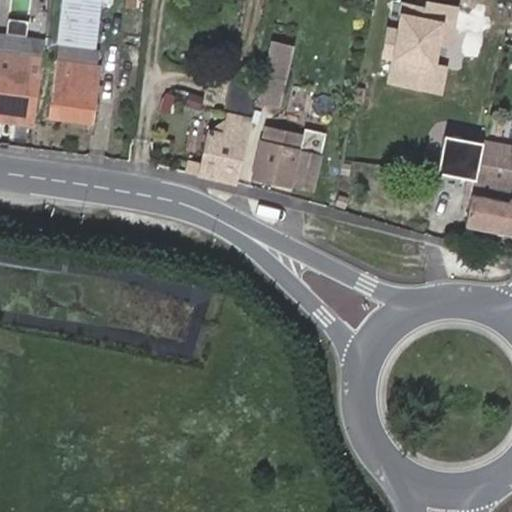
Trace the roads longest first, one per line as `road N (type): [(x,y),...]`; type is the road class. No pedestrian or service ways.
road 1 (tertiary): [(0,176),(154,200),(234,228),(323,282),(383,333)]
road 2 (tertiary): [(383,333),(360,385),(372,440),(413,478),(441,486)]
road 3 (tertiary): [(511,324),(461,302),(432,304),(383,333)]
